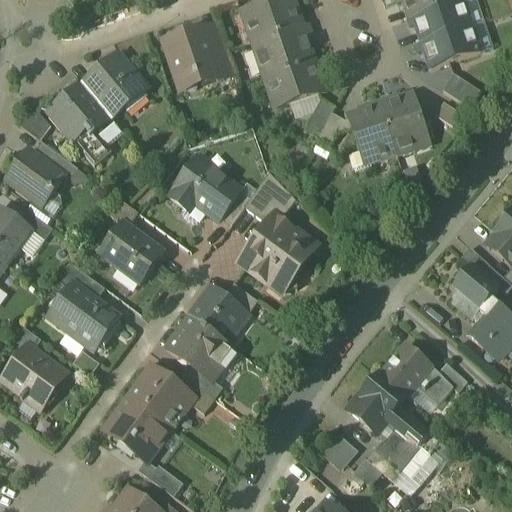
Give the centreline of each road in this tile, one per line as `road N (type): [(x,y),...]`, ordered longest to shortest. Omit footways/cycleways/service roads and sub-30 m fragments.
road 1 (tertiary): [(242,511),(304,396),(511,131)]
road 2 (residential): [(323,0),(350,76),(389,62),(367,0)]
road 3 (residential): [(77,442),(187,292)]
road 4 (track): [(511,409),(381,291)]
road 5 (residential): [(22,48),(179,0)]
